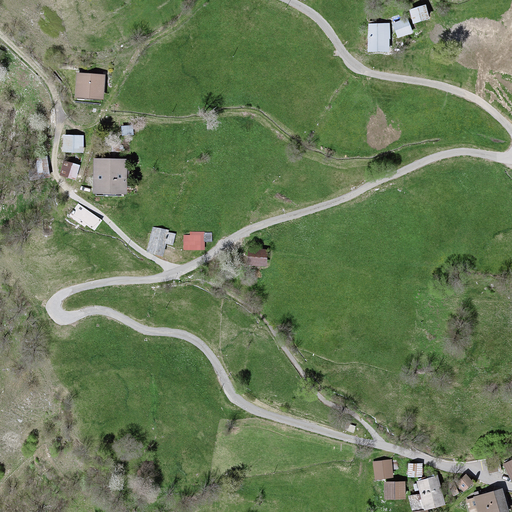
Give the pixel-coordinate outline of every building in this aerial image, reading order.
[(429,7),(412,12),(417,28),(433,23),(429,7)] [(409,20),(394,25),(399,42),(415,37),(409,20)] [(390,25),(369,25),(370,55),(391,54),(390,25)] [(104,72),(77,71),(75,96),(103,98),(104,72)] [(83,133),(64,133),(63,151),(83,151),(83,133)] [(47,154),(26,157),(30,178),(50,175),(47,154)] [(125,157),(94,157),(94,193),(125,192),(125,157)] [(79,164),(64,160),(60,174),(75,178),(79,164)] [(177,233),(153,227),(147,253),(164,256),(167,244),(174,245),(177,233)] [(204,233),(185,234),(185,251),(204,250),(204,233)] [(270,251),(249,250),(248,267),(269,268),(270,251)] [(412,461),(396,456),(392,468),(408,473),(412,461)] [(391,461),(374,464),(377,483),(394,480),(391,461)] [(440,476),(420,482),(428,511),(449,506),(440,476)] [(471,479),(460,487),(466,494),(477,486),(471,479)] [(404,484),(385,485),(386,504),(404,503),(404,484)] [(511,511),(511,510),(505,490),(477,499),(481,511),(511,511)]
